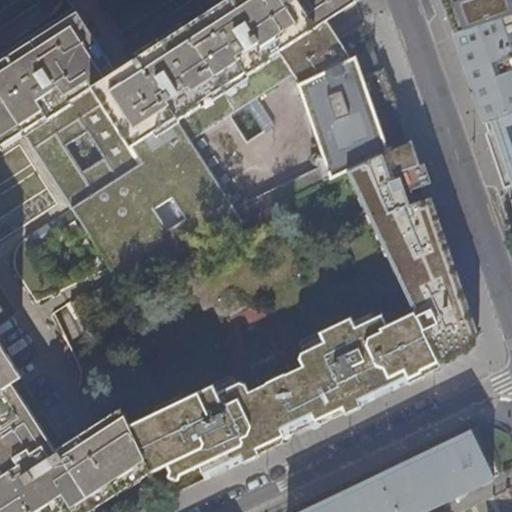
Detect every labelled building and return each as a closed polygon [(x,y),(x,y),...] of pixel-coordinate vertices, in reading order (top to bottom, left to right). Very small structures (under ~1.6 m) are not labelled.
[(295,84),(347,60),(322,21),(355,2),(354,0),(97,0),(120,32),(169,0),(224,0),(116,70),(76,12),(58,24),(0,61),(0,511),(60,511),(63,510),(64,511),(90,511),(151,472),(129,427),(120,408),(54,451),(12,383),(21,377),(0,345),(0,311),(2,310),(0,306),(0,150),(2,150),(0,146),(20,133),(117,283),(240,224),(330,182),(324,165),(230,209),(186,141),(289,75),(295,84)] [(511,0),(440,0),(452,35),(511,14),(511,0)] [(511,14),(452,35),(468,79),(483,124),(511,113),(511,14)] [(352,58),(347,60),(295,84),(293,85),(324,165),(330,182),(346,174),(385,155),(368,103),(352,58)] [(511,113),(483,124),(508,196),(511,206),(511,113)] [(410,143),(385,155),(346,174),(416,317),(441,368),(459,359),(473,352),(478,337),(448,249),(410,143)] [(441,368),(416,317),(388,330),(381,315),(355,328),(350,318),(300,342),(298,345),(301,353),(298,354),(298,360),(301,366),(329,421),(403,386),(441,368)] [(329,421),(301,366),(248,391),(276,446),(282,443),(285,436),(284,433),(314,419),(316,422),(323,423),(329,421)] [(248,391),(246,386),(239,383),(236,384),(234,379),(230,377),(129,427),(151,472),(151,473),(166,466),(169,471),(181,474),(200,466),(207,479),(216,474),(276,446),(248,391)] [(421,511),(493,478),(472,435),(460,440),(459,437),(419,456),(420,460),(402,468),(400,465),(359,485),(361,488),(344,497),(342,493),(301,511),(421,511)]
